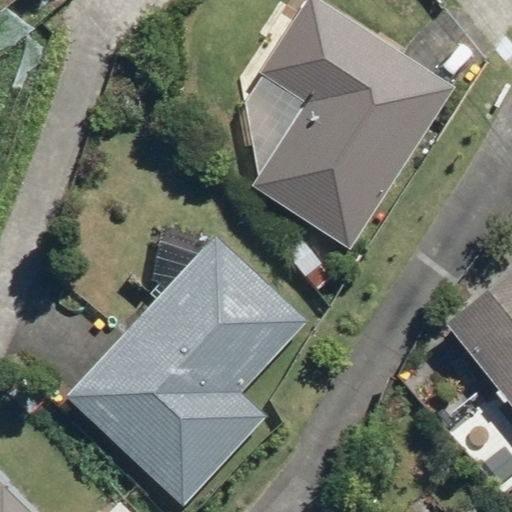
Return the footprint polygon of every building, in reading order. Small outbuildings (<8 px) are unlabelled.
[(259,175),(253,186),(353,249),(457,84),(322,0),(310,0),(247,100),(259,175)] [(216,236),(69,396),(185,505),(269,414),(244,391),(309,321),(216,236)] [(511,511),(511,267),(445,321),(511,404),(511,511)] [(34,511),(6,484),(0,490),(0,511),(34,511)] [(136,511),(124,499),(110,511),(136,511)]
